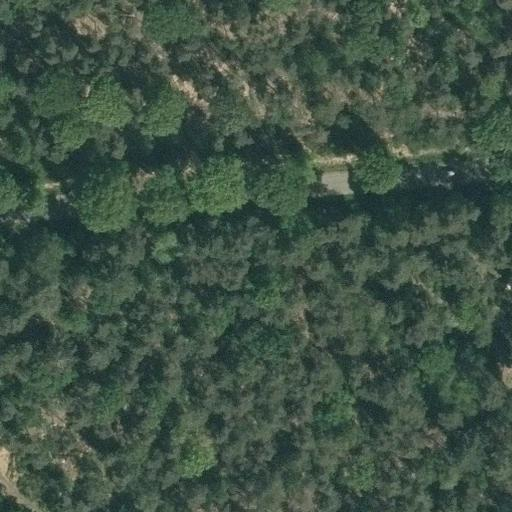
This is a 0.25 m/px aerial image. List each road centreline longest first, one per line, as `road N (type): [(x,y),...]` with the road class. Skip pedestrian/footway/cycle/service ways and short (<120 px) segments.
road 1 (unclassified): [(0,212),(511,167)]
road 2 (track): [(435,511),(464,486),(511,391)]
